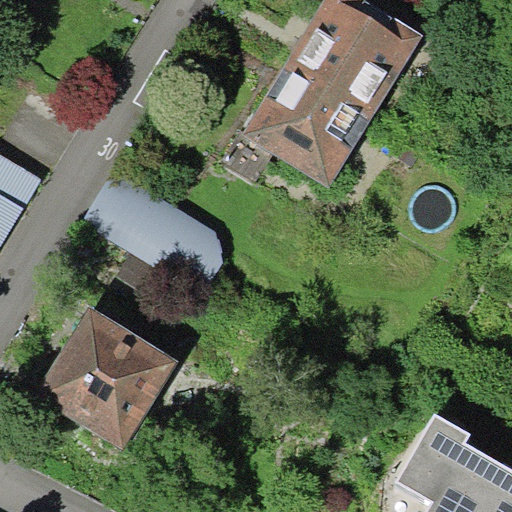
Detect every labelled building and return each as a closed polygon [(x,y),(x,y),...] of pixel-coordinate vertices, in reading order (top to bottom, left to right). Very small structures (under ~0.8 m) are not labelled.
[(367,0),(323,0),(287,57),(374,111),(422,34),(367,0)] [(327,186),(374,111),(287,57),(240,132),(327,186)] [(0,248),(40,179),(0,155),(0,248)] [(215,231),(113,171),(82,222),(189,287),(214,278),(223,262),(215,231)] [(35,394),(125,449),(179,360),(89,306),(35,394)] [(471,433),(434,411),(394,481),(431,502),(425,511),(511,511),(511,467),(466,441),(471,433)]
